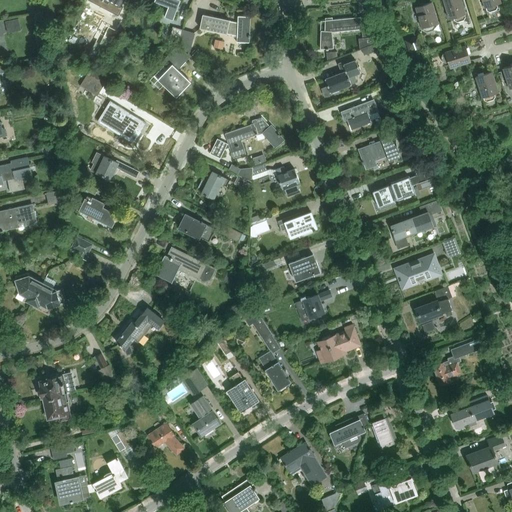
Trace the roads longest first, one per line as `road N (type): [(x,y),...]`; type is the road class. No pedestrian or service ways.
road 1 (residential): [(0,357),(63,339),(96,316),(207,111),(244,84),(291,71)]
road 2 (residential): [(401,367),(291,71)]
road 3 (residential): [(191,482),(330,393),(401,367)]
road 4 (residential): [(456,511),(401,367)]
